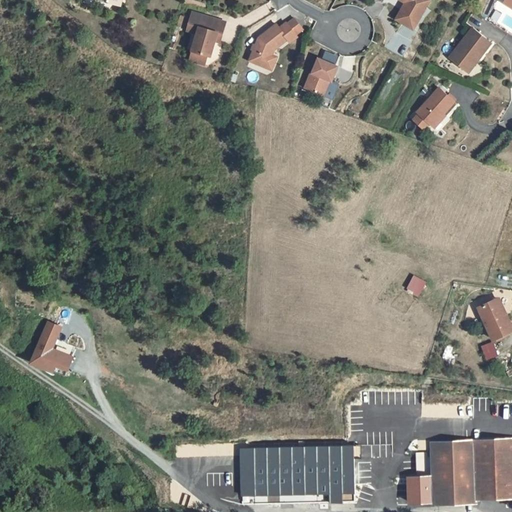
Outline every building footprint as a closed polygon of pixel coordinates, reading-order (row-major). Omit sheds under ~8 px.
[(213,6),(197,0),(195,0),(190,17),(200,21),(191,47),(207,52),(210,43),(213,44),(218,29),(223,31),(226,22),(210,17),(213,6)] [(430,0),(408,0),(400,15),(417,25),(430,0)] [(230,11),(213,6),(210,17),(226,22),(230,11)] [(263,29),(254,52),(271,59),(276,46),(278,40),(291,30),(294,33),(301,28),(300,26),(307,20),(306,19),(299,10),(298,9),(291,15),(290,14),(283,19),(280,15),(263,29)] [(452,56),(466,66),(478,50),(483,53),(494,39),(475,25),(452,56)] [(281,48),(276,46),(271,59),(276,61),(281,48)] [(346,54),(325,48),(321,63),(319,63),(315,79),(335,84),(339,69),(341,69),(346,54)] [(478,50),(466,66),(470,70),(483,53),(478,50)] [(341,69),(339,69),(335,84),(332,95),(342,97),(349,71),(341,69)] [(441,85),(419,109),(434,123),(444,112),(456,99),(441,85)] [(432,121),(420,111),(415,116),(426,127),(432,121)] [(447,115),(444,112),(434,123),(437,126),(447,115)] [(419,295),(425,282),(414,276),(408,289),(419,295)] [(506,315),(499,298),(479,307),(494,338),(511,330),(511,324),(507,315),(506,315)] [(61,323),(53,319),(36,359),(67,372),(73,358),(69,356),(72,352),(54,345),(59,334),(58,331),(59,327),(61,323)] [(492,343),(482,347),(487,359),(497,356),(492,343)] [(511,438),(465,441),(465,447),(431,449),(432,474),(407,475),(408,500),(433,498),(433,501),(475,499),(475,496),(511,494),(511,438)] [(465,447),(465,441),(465,439),(431,440),(431,449),(465,447)] [(240,446),(242,502),(355,499),(353,443),(240,446)]
